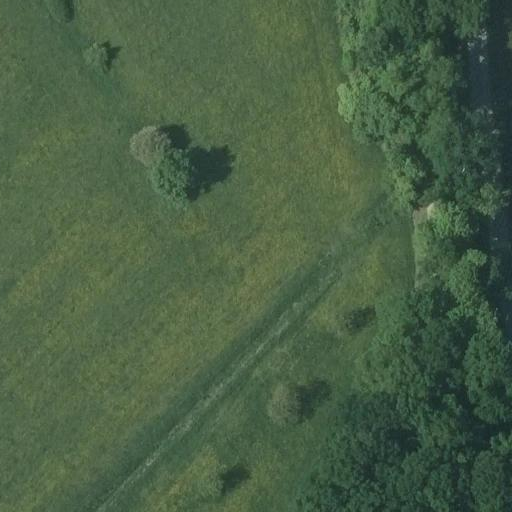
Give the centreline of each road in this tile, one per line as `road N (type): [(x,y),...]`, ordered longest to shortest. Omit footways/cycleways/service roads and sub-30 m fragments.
road 1 (unclassified): [(511,321),(472,0)]
road 2 (track): [(413,0),(429,210)]
road 3 (track): [(430,356),(408,414),(350,511)]
